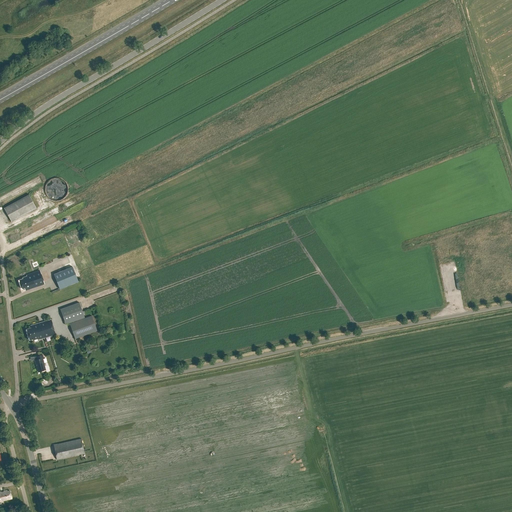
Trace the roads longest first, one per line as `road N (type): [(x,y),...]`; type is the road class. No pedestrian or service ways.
road 1 (unclassified): [(10,406),(511,304)]
road 2 (tertiary): [(0,142),(46,105),(222,0)]
road 3 (primary): [(0,98),(171,0)]
road 4 (track): [(511,159),(460,0)]
road 5 (residential): [(10,406),(17,394),(1,260)]
